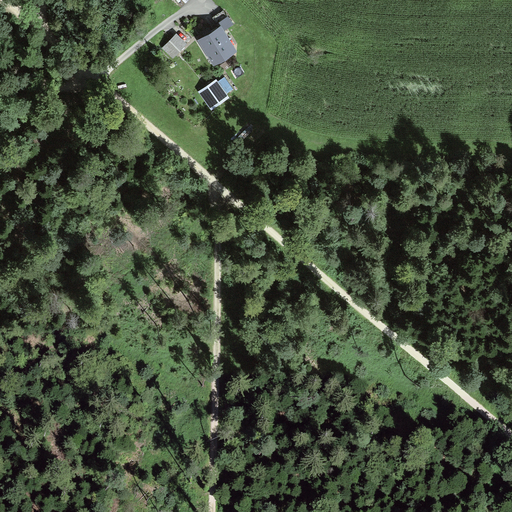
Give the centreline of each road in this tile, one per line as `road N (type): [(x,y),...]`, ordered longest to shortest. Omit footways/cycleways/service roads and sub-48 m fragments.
road 1 (track): [(511,433),(4,0)]
road 2 (track): [(212,511),(211,176)]
road 3 (track): [(93,82),(190,9)]
